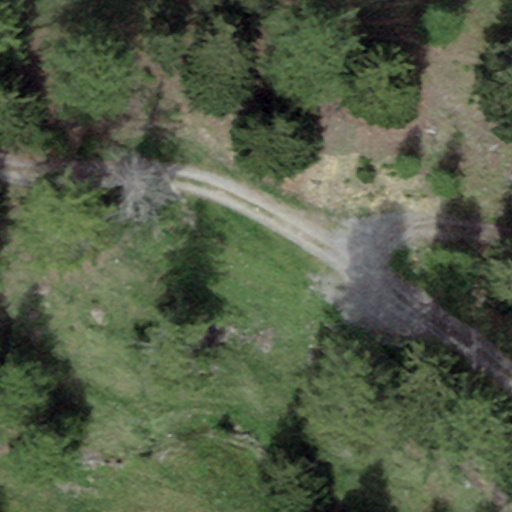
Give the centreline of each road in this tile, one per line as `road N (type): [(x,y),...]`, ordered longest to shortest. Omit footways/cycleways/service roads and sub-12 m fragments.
road 1 (track): [(373,273),(196,168),(43,187),(0,147)]
road 2 (track): [(511,376),(373,273)]
road 3 (track): [(373,273),(396,227),(511,233)]
